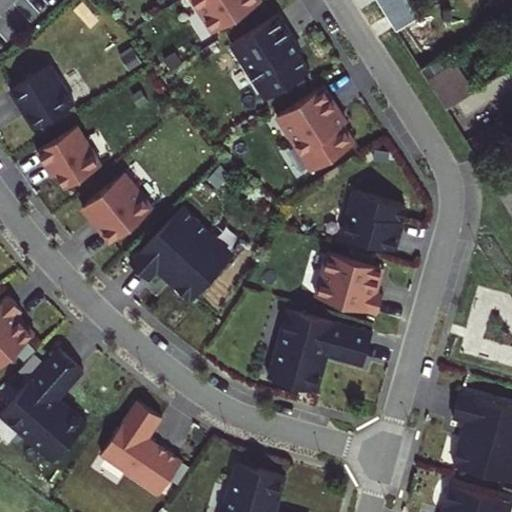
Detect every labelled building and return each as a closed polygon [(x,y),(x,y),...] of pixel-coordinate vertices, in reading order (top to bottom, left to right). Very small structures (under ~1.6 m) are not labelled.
[(250,0),(192,0),(213,31),(254,4),(250,0)] [(278,13),(231,43),(266,98),(310,70),(289,37),(292,35),(278,13)] [(453,60),(425,77),(443,107),(472,89),(453,60)] [(51,63),(10,88),(19,102),(23,99),(39,124),(75,102),(51,63)] [(338,106),(324,84),(277,114),(312,169),(356,141),(344,123),(335,108),(338,106)] [(78,124),(37,149),(46,163),(50,160),(57,171),(66,185),(102,163),(78,124)] [(101,229),(111,241),(154,206),(125,170),(84,204),(104,227),(101,229)] [(511,177),(495,188),(511,215),(511,177)] [(342,233),(395,248),(400,233),(396,232),(400,220),(404,203),(354,189),(342,233)] [(182,205),(130,261),(149,279),(158,269),(165,276),(170,271),(179,279),(174,284),(191,300),(229,259),(204,236),(210,230),(182,205)] [(379,281),(375,280),(372,273),(374,263),(327,250),(315,294),(377,312),(383,293),(377,291),(379,281)] [(21,330),(21,323),(24,320),(17,312),(22,308),(8,294),(0,301),(0,363),(28,338),(21,330)] [(363,363),(372,331),(287,307),(268,375),(317,389),(327,353),(363,363)] [(81,370),(57,348),(0,413),(0,415),(52,461),(85,423),(57,398),(81,370)] [(511,406),(459,391),(452,416),(464,419),(462,429),(468,431),(465,443),(458,441),(452,463),(506,478),(511,455),(511,406)] [(159,493),(182,460),(147,436),(161,415),(138,399),(101,453),(159,493)] [(222,511),(280,511),(275,510),(285,474),(237,461),(222,511)] [(498,511),(503,498),(449,483),(443,505),(450,507),(448,511),(498,511)]
